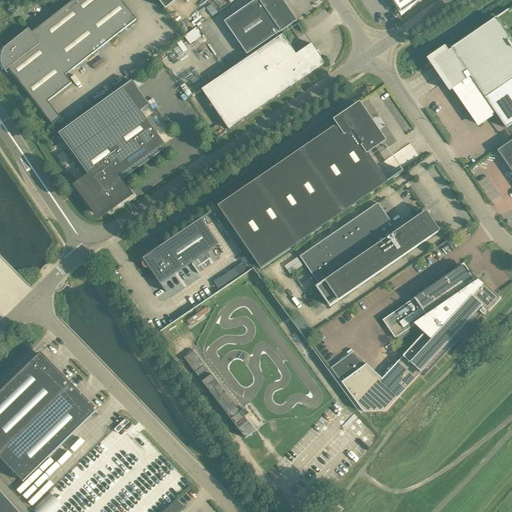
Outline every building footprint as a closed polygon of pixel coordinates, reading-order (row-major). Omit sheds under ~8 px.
[(52,125),(61,118),(48,102),(72,83),(65,75),(136,20),(120,0),(78,0),(26,41),(21,35),(8,45),(7,46),(6,48),(5,49),(4,50),(3,52),(2,53),(2,55),(1,57),(1,58),(1,60),(1,62),(2,63),(2,65),(3,67),(3,68),(4,70),(5,71),(7,73),(6,71),(9,69),(52,125)] [(177,0),(158,0),(165,9),(177,0)] [(247,55),(280,32),(296,21),(281,0),(255,0),(224,22),(247,55)] [(391,0),(393,3),(396,7),(398,11),(401,16),(413,5),(418,0),(391,0)] [(511,7),(496,18),(448,51),(446,47),(428,59),(430,63),(428,64),(429,65),(431,63),(450,91),(454,89),(478,125),(495,113),(506,129),(511,124),(511,7)] [(183,35),(189,43),(200,35),(194,27),(183,35)] [(296,55),(283,35),(202,90),(229,130),(293,87),(292,86),(324,64),(316,52),(317,51),(312,44),(296,55)] [(132,81),(59,134),(88,174),(76,183),(99,215),(109,208),(109,209),(125,197),(131,192),(123,180),(167,148),(141,111),(149,106),(132,81)] [(384,141),(370,121),(359,105),(336,121),(339,126),(335,128),(334,127),(218,206),(261,269),(388,183),(367,152),(384,141)] [(511,140),(497,151),(503,159),(511,171),(511,170),(511,140)] [(388,146),(397,163),(409,156),(404,146),(400,148),(397,142),(388,146)] [(424,213),(397,231),(378,203),(299,257),(319,285),(316,287),(329,307),(440,231),(426,211),(424,213)] [(149,267),(166,293),(167,292),(161,284),(219,244),(202,219),(210,214),(210,213),(160,247),(158,245),(153,249),(156,253),(144,261),(143,261),(143,262),(143,263),(142,263),(142,264),(142,265),(143,266),(144,267),(145,268),(146,268),(147,268),(148,268),(149,267)] [(439,255),(451,248),(446,240),(434,247),(439,255)] [(289,272),(295,268),(290,261),(284,265),(289,272)] [(241,265),(214,283),(220,291),(247,273),(241,265)] [(353,352),(331,368),(352,398),(363,412),(385,412),(400,396),(421,373),(424,376),(424,377),(482,315),(483,316),(487,313),(485,311),(497,298),(483,285),(484,283),(481,280),(479,281),(478,280),(475,282),(473,280),(465,268),(464,267),(463,267),(462,267),(461,267),(460,267),(382,320),(395,339),(415,325),(424,334),(381,380),(367,365),(353,352)] [(307,324),(299,329),(305,338),(312,332),(307,324)] [(30,361),(32,362),(0,392),(0,458),(23,482),(96,412),(94,410),(96,408),(40,351),(30,361)] [(247,415),(243,411),(240,412),(193,351),(184,359),(245,438),(255,431),(244,417),(247,415)] [(0,491),(0,508),(8,501),(0,491)] [(32,508),(35,511),(54,511),(62,505),(50,492),(32,508)] [(176,500),(162,511),(180,511),(184,509),(176,500)] [(18,511),(8,501),(0,508),(0,510),(1,511),(18,511)]
